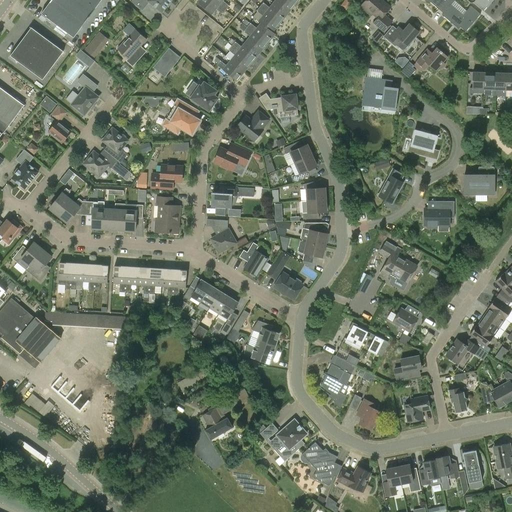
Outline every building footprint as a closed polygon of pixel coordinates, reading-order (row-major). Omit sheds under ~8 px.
[(74,37),(89,17),(65,0),(51,0),(41,13),(74,37)] [(65,0),(89,17),(101,0),(65,0)] [(162,12),(171,0),(133,0),(133,2),(142,9),(148,1),(162,12)] [(222,15),(226,10),(213,0),(201,0),(199,4),(211,14),(216,9),(222,15)] [(222,0),(213,0),(226,10),(229,6),(223,0),(222,0)] [(276,0),(274,3),(287,14),(295,4),(289,0),(276,0)] [(345,11),(350,5),(353,1),(351,0),(344,0),(340,7),(345,11)] [(384,15),(391,8),(380,0),(366,0),(360,7),(371,16),(373,13),(378,18),(374,23),(384,32),(392,22),(384,15)] [(423,0),(437,12),(446,0),(423,0)] [(455,0),(446,0),(437,12),(459,30),(460,28),(466,33),(481,15),(471,6),(463,15),(452,5),(455,0)] [(476,0),(474,3),(483,12),(492,0),(476,0)] [(287,14),(274,3),(270,8),(263,3),(260,7),(279,23),(287,14)] [(267,27),(273,32),(279,23),(260,7),(257,11),(263,17),(259,22),(261,24),(266,29),(267,27)] [(266,29),(261,24),(257,29),(250,23),(247,27),(267,43),(275,34),(273,32),(267,27),(266,29)] [(239,28),(250,37),(246,42),(260,53),(267,43),(247,27),(247,28),(243,24),(239,28)] [(397,45),(403,50),(418,33),(410,25),(402,34),(393,25),(384,36),(395,46),(397,45)] [(63,51),(31,27),(10,56),(42,79),(63,51)] [(128,59),(127,61),(133,66),(141,57),(136,52),(147,40),(135,29),(117,49),(128,59)] [(372,39),(377,43),(383,36),(379,31),(372,39)] [(99,35),(86,50),(94,57),(104,44),(100,40),(102,37),(99,35)] [(260,53),(246,42),(242,48),(232,39),(229,42),(232,46),(252,62),(260,53)] [(225,47),(235,56),(231,61),(244,72),(252,62),(232,46),(228,43),(225,47)] [(443,63),(448,57),(437,48),(431,56),(426,52),(416,63),(425,70),(429,65),(436,71),(439,67),(442,69),(445,65),(443,63)] [(81,51),(77,57),(90,67),(94,61),(81,51)] [(210,65),(213,61),(206,56),(204,60),(210,65)] [(398,58),(395,62),(402,68),(408,60),(405,57),(398,58)] [(172,67),(162,58),(157,64),(167,73),(172,67)] [(244,72),(231,61),(227,66),(216,58),(215,60),(218,63),(217,65),(223,71),(236,81),(244,72)] [(484,73),(473,73),(472,88),(470,88),(470,94),(484,94),(484,89),(484,73)] [(484,73),(484,89),(495,90),(496,74),(484,73)] [(496,74),(495,90),(506,90),(507,74),(496,74)] [(71,105),(84,115),(89,109),(92,111),(96,106),(93,104),(99,97),(92,92),(97,86),(83,75),(78,82),(85,88),(71,105)] [(368,78),(367,78),(366,78),(365,85),(371,86),(368,105),(395,109),(398,89),(391,88),(383,87),(383,80),(368,78)] [(204,82),(201,87),(199,86),(191,98),(192,99),(191,101),(198,105),(199,104),(209,111),(218,98),(214,95),(217,91),(204,82)] [(0,119),(9,126),(24,105),(0,87),(1,86),(0,85),(0,119)] [(296,95),(282,97),(270,99),(266,93),(259,98),(267,110),(273,109),(274,115),(278,115),(279,117),(297,115),(296,109),(298,108),(296,95)] [(56,104),(46,96),(40,104),(50,112),(56,104)] [(161,98),(145,97),(143,102),(155,109),(161,98)] [(182,102),(173,118),(168,116),(163,125),(178,134),(181,128),(192,134),(200,121),(195,117),(198,112),(182,102)] [(53,113),(62,119),(67,111),(59,105),(53,113)] [(237,127),(254,141),(263,130),(262,129),(269,120),(258,111),(253,117),(254,118),(252,121),(246,116),(237,127)] [(9,126),(0,119),(0,131),(2,134),(9,126)] [(71,132),(57,121),(48,132),(62,143),(71,132)] [(102,141),(107,145),(103,150),(106,153),(108,154),(117,161),(120,164),(126,156),(120,151),(127,143),(126,137),(123,134),(120,135),(114,129),(112,129),(102,141)] [(410,144),(409,150),(436,158),(438,151),(433,150),(437,137),(415,131),(411,144),(410,144)] [(283,139),(276,142),(279,148),(286,145),(283,139)] [(290,152),(295,163),(312,155),(310,154),(309,151),(310,150),(307,144),(305,145),(303,140),(284,148),(286,154),(290,152)] [(152,150),(149,142),(139,146),(142,154),(152,150)] [(251,153),(231,144),(228,151),(220,148),(214,162),(221,165),(221,167),(226,169),(227,168),(233,171),(237,164),(239,163),(245,166),(251,153)] [(11,178),(25,189),(39,172),(28,164),(33,157),(24,150),(16,160),(22,165),(19,169),(17,168),(13,173),(15,174),(11,178)] [(106,153),(103,150),(99,156),(94,152),(84,163),(85,165),(92,170),(92,173),(95,175),(101,175),(108,166),(111,168),(117,161),(108,154),(106,153)] [(312,158),(312,155),(295,163),(300,174),(292,177),(295,183),(317,173),(315,167),(317,166),(314,160),(313,161),(312,158)] [(151,188),(173,189),(173,181),(182,182),(183,167),(175,166),(174,164),(169,164),(168,166),(161,165),(161,173),(159,174),(152,174),(151,188)] [(494,194),(494,167),(480,167),(480,175),(464,175),(464,194),(494,194)] [(127,180),(132,174),(125,169),(121,175),(127,180)] [(140,171),(138,187),(146,188),(148,172),(140,171)] [(81,187),(85,182),(76,175),(72,180),(81,187)] [(399,190),(403,183),(389,175),(378,196),(392,203),(396,196),(399,191),(399,190)] [(301,190),(301,202),(326,200),(324,198),(324,194),(325,194),(325,188),(315,189),(315,182),(303,184),(303,189),(301,190)] [(254,189),(237,187),(220,186),(219,193),(212,193),(211,207),(231,208),(231,205),(234,204),(236,201),(237,196),(254,197),(254,189)] [(49,208),(59,216),(71,200),(67,197),(70,192),(66,188),(49,208)] [(157,232),(178,234),(179,220),(177,220),(178,214),(180,214),(180,206),(172,205),(172,198),(157,197),(156,205),(159,205),(158,219),(155,222),(155,230),(157,232)] [(75,203),(71,200),(59,216),(68,223),(76,213),(78,215),(86,215),(87,202),(83,202),(79,198),(75,203)] [(325,202),(326,200),(301,202),(302,202),(303,220),(319,218),(319,212),(326,212),(326,205),(325,205),(325,202)] [(424,209),(424,218),(426,218),(426,225),(427,225),(427,228),(437,228),(437,225),(438,225),(448,225),(449,225),(449,218),(454,218),(454,201),(437,201),(437,209),(424,209)] [(103,229),(104,209),(97,209),(98,202),(87,202),(86,215),(92,216),(92,228),(103,229)] [(137,211),(126,210),(124,230),(135,231),(136,218),(142,219),(143,205),(137,205),(137,211)] [(114,230),(115,210),(104,209),(103,229),(114,230)] [(115,210),(114,230),(124,230),(126,210),(115,210)] [(228,228),(228,221),(207,219),(206,226),(212,227),(217,236),(211,239),(219,253),(236,244),(236,243),(236,242),(228,228)] [(2,239),(9,244),(22,228),(14,221),(12,223),(7,220),(4,224),(0,220),(0,233),(4,237),(2,239)] [(274,221),(267,220),(269,230),(275,227),(274,221)] [(284,236),(287,222),(276,222),(279,235),(284,236)] [(303,228),(301,240),(325,246),(324,243),(325,240),(326,240),(328,234),(327,234),(329,224),(326,222),(305,222),(304,228),(303,228)] [(236,243),(236,244),(238,248),(248,242),(245,237),(236,242),(236,243)] [(325,246),(301,240),(300,240),(298,251),(300,252),(304,253),(302,263),(314,270),(317,256),(323,257),(324,251),(323,251),(324,247),(325,246)] [(390,285),(402,292),(417,266),(399,255),(402,250),(387,241),(380,252),(389,258),(380,274),(387,278),(388,277),(393,280),(390,285)] [(26,262),(30,266),(43,250),(34,242),(26,252),(21,248),(12,259),(22,267),(26,262)] [(244,269),(257,277),(262,269),(266,262),(268,258),(256,251),(259,246),(253,243),(247,253),(252,256),(244,269)] [(283,250),(288,253),(290,245),(282,243),(283,250)] [(52,257),(43,250),(30,266),(34,269),(30,274),(40,281),(48,271),(44,267),(52,257)] [(289,256),(282,251),(268,274),(275,279),(289,256)] [(271,265),(266,262),(262,269),(267,272),(271,265)] [(65,289),(71,289),(72,263),(60,263),(58,286),(65,287),(65,289)] [(83,282),(84,264),(72,263),(71,289),(76,289),(76,281),(83,282)] [(94,291),(96,265),(84,264),(83,282),(89,282),(89,290),(94,291)] [(108,266),(96,265),(94,291),(100,291),(100,283),(107,283),(108,266)] [(119,292),(125,292),(127,267),(114,266),(113,284),(120,284),(119,292)] [(138,285),(139,268),(127,267),(125,292),(131,293),(131,285),(138,285)] [(149,294),(151,268),(139,268),(138,285),(144,285),(143,294),(149,294)] [(162,287),(163,269),(151,268),(149,294),(154,294),(155,286),(162,287)] [(173,295),(175,270),(163,269),(162,287),(168,287),(167,295),(173,295)] [(187,270),(175,270),(173,295),(178,296),(179,288),(186,288),(187,270)] [(283,273),(274,287),(294,299),(302,285),(299,283),(300,282),(294,278),(293,280),(283,273)] [(511,303),(511,281),(504,273),(495,281),(506,293),(502,296),(511,303)] [(373,277),(366,274),(358,290),(365,293),(373,277)] [(191,297),(200,303),(211,286),(201,280),(196,289),(190,286),(184,297),(189,300),(191,297)] [(211,286),(200,303),(209,308),(220,291),(211,286)] [(220,291),(209,308),(219,314),(229,297),(220,291)] [(239,303),(229,297),(219,314),(228,320),(226,323),(231,326),(238,315),(233,312),(239,303)] [(11,298),(0,311),(0,336),(20,354),(21,353),(24,349),(40,362),(61,338),(37,317),(35,318),(11,298)] [(489,309),(505,320),(511,310),(511,303),(508,307),(495,299),(488,309),(489,309)] [(405,310),(401,308),(393,323),(409,332),(417,318),(416,317),(419,311),(408,305),(405,310)] [(484,317),(500,328),(505,320),(489,309),(484,317)] [(249,314),(244,310),(232,329),(238,333),(249,314)] [(126,330),(127,317),(53,313),(52,325),(126,330)] [(478,325),(494,337),(500,328),(484,317),(478,325)] [(261,333),(258,339),(275,346),(279,334),(271,331),(273,326),(258,321),(252,330),(261,333)] [(183,330),(188,333),(193,325),(188,322),(183,330)] [(491,349),(487,347),(494,337),(478,325),(477,324),(470,335),(482,344),(480,347),(480,348),(488,353),(491,349)] [(353,325),(346,339),(361,346),(368,332),(353,325)] [(205,329),(199,326),(194,334),(199,338),(205,329)] [(428,346),(434,335),(429,332),(422,342),(428,346)] [(389,343),(375,336),(369,350),(382,357),(389,343)] [(272,358),(271,357),(275,346),(258,339),(255,348),(246,344),(244,355),(270,364),(272,358)] [(475,354),(480,348),(480,347),(473,343),(469,348),(457,340),(446,356),(458,364),(468,350),(475,354)] [(495,357),(501,361),(508,351),(502,347),(495,357)] [(349,355),(346,361),(356,366),(359,360),(349,355)] [(332,364),(320,388),(329,395),(329,396),(334,402),(340,409),(346,396),(340,392),(344,384),(346,385),(356,366),(346,361),(336,356),(332,364)] [(402,368),(394,369),(397,381),(420,376),(419,369),(421,368),(419,356),(401,360),(402,368)] [(178,383),(183,393),(213,378),(210,372),(204,375),(201,371),(178,383)] [(507,382),(500,386),(509,402),(511,400),(511,374),(508,371),(503,374),(507,382)] [(454,375),(455,382),(467,379),(466,373),(454,375)] [(500,408),(509,402),(500,386),(494,390),(491,384),(488,386),(486,382),(480,384),(484,403),(496,401),(500,408)] [(465,411),(466,410),(466,408),(467,408),(465,401),(466,401),(467,400),(467,399),(465,397),(464,392),(459,393),(459,388),(449,390),(451,402),(453,402),(455,412),(461,411),(461,412),(465,411)] [(244,389),(236,394),(231,397),(211,408),(212,411),(201,417),(208,429),(206,430),(211,440),(232,428),(224,414),(250,400),(244,389)] [(30,405),(39,412),(45,404),(32,393),(25,402),(29,406),(30,405)] [(349,407),(356,410),(362,398),(355,395),(349,407)] [(423,419),(420,408),(429,406),(427,396),(411,400),(412,404),(404,405),(408,422),(423,419)] [(367,407),(359,424),(371,430),(374,426),(379,428),(384,419),(378,416),(380,412),(373,408),(375,405),(364,399),(362,405),(367,407)] [(307,434),(294,420),(270,441),(286,459),(284,461),(285,461),(305,444),(301,439),(307,434)] [(263,425),(257,430),(266,440),(278,430),(272,423),(266,428),(263,425)] [(306,462),(307,462),(308,462),(309,461),(309,462),(311,460),(319,470),(320,470),(315,479),(329,486),(335,476),(337,477),(342,466),(334,462),(337,457),(328,452),(326,457),(322,453),(323,451),(315,442),(302,454),(303,455),(302,456),(302,457),(302,458),(302,459),(302,460),(303,461),(304,461),(304,462),(305,462),(306,462)] [(499,466),(502,467),(505,467),(509,485),(511,483),(511,459),(511,458),(508,444),(495,447),(499,466)] [(482,480),(476,451),(463,453),(469,483),(482,480)] [(448,457),(437,459),(440,475),(439,475),(441,481),(448,479),(446,474),(449,473),(450,479),(459,477),(457,463),(449,464),(448,457)] [(438,475),(439,475),(440,475),(437,459),(437,461),(425,463),(426,469),(418,470),(421,486),(440,482),(438,475)] [(398,467),(401,484),(409,482),(411,492),(421,490),(418,476),(412,477),(410,464),(398,467)] [(358,467),(354,474),(343,469),(337,481),(354,490),(355,488),(363,492),(367,484),(365,483),(370,474),(358,467)] [(397,495),(396,485),(401,484),(398,467),(386,470),(389,481),(382,483),(385,497),(397,495)]
